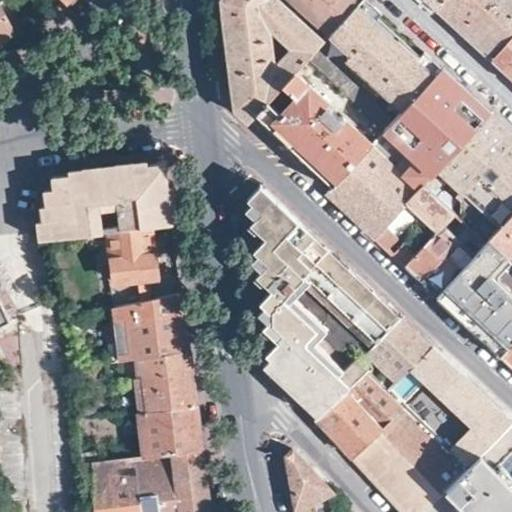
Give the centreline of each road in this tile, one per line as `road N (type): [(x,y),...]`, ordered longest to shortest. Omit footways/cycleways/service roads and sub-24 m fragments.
road 1 (residential): [(209,129),(231,137),(511,396)]
road 2 (residential): [(123,0),(17,97),(3,123),(45,132),(209,129)]
road 3 (tertiary): [(209,129),(236,374)]
road 4 (residential): [(236,374),(374,511)]
road 5 (residential): [(511,97),(404,0)]
road 6 (tertiary): [(191,0),(209,129)]
road 7 (tertiary): [(236,374),(254,497)]
